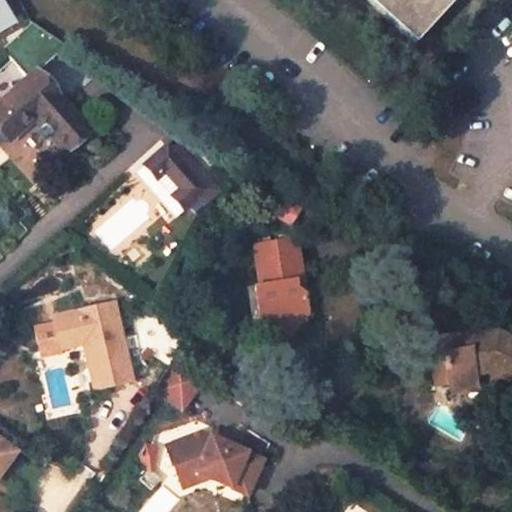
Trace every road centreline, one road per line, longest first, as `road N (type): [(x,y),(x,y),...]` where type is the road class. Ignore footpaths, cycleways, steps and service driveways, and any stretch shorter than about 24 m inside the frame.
road 1 (unknown): [(144,139),(61,208),(0,276)]
road 2 (residential): [(317,459),(425,511)]
